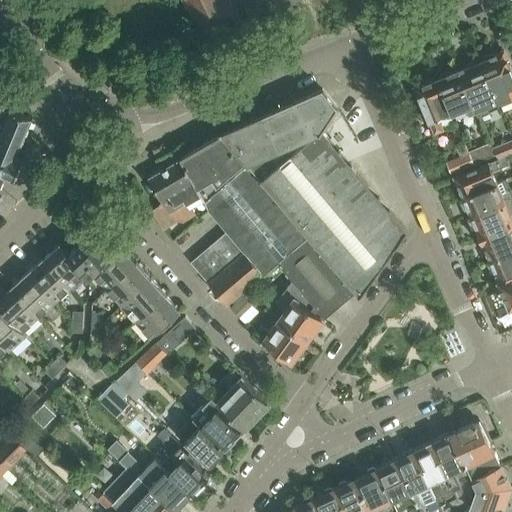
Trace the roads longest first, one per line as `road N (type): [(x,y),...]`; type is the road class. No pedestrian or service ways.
road 1 (residential): [(307,403),(142,226)]
road 2 (residential): [(131,132),(356,45)]
road 3 (residential): [(431,236),(307,403)]
road 4 (residential): [(431,236),(356,45)]
road 5 (residential): [(326,442),(492,365)]
road 6 (residential): [(492,365),(431,236)]
road 7 (residential): [(74,110),(0,0)]
